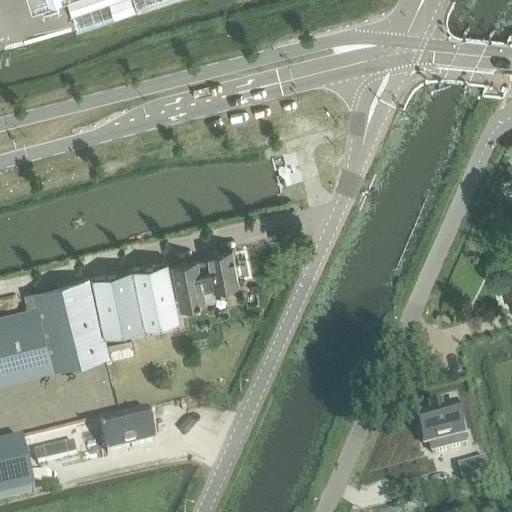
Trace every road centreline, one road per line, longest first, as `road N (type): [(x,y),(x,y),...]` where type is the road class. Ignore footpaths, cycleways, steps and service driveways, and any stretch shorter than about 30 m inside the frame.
road 1 (unclassified): [(322,511),(487,141),(511,117)]
road 2 (unclassified): [(367,135),(356,177),(206,511)]
road 3 (secondary): [(387,39),(341,41),(0,125)]
road 4 (secondary): [(0,163),(377,66)]
